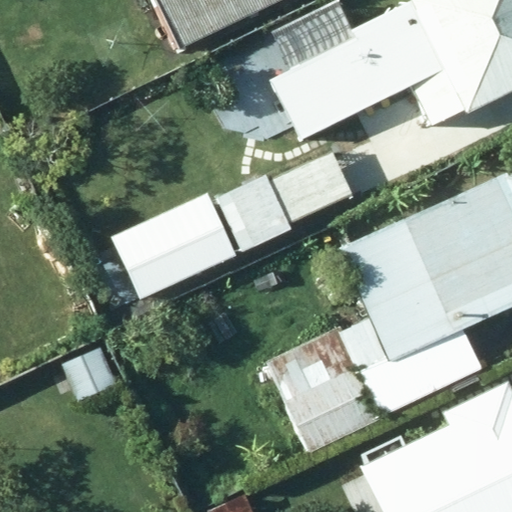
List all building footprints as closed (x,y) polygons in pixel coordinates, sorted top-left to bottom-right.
[(142,0),(167,50),(273,0),(142,0)] [(422,126),(511,83),(511,0),(398,0),(400,3),(354,24),(357,32),(260,77),(289,138),(404,86),(422,126)] [(130,235),(155,290),(285,230),(281,223),(346,193),(327,151),(262,181),(258,175),(130,235)] [(511,170),(335,248),(384,360),(511,303),(511,170)] [(377,419),(336,325),(261,358),(302,451),(377,419)] [(124,382),(107,343),(66,362),(83,400),(124,382)] [(494,422),(473,377),(376,424),(414,503),(488,468),(472,433),(494,422)] [(511,389),(501,395),(511,418),(511,389)] [(107,479),(86,436),(52,453),(72,496),(107,479)] [(245,511),(238,496),(200,511),(245,511)]
